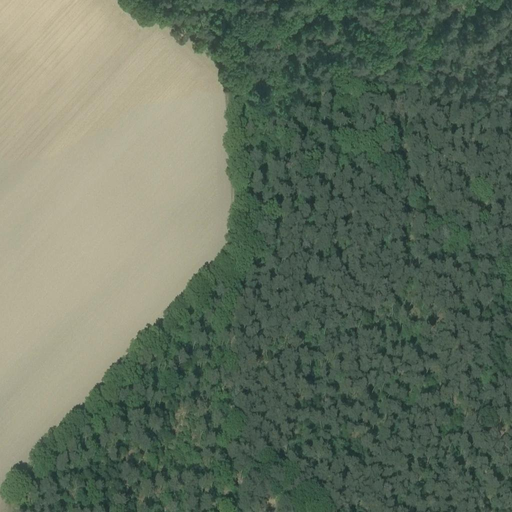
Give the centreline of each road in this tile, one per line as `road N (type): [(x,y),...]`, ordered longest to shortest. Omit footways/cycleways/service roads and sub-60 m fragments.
road 1 (track): [(228,74),(233,279),(224,511)]
road 2 (track): [(511,305),(485,292),(228,74)]
